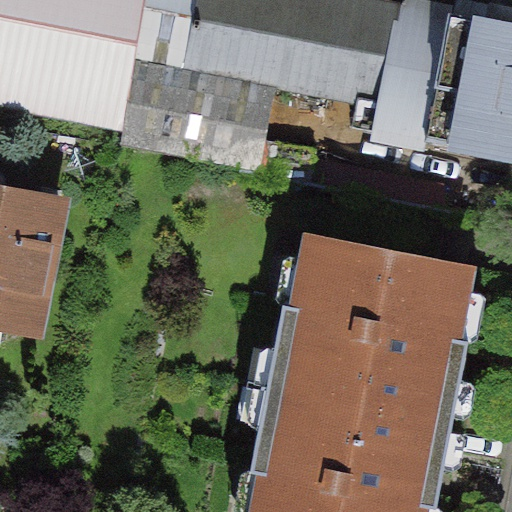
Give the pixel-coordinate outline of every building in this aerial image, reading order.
[(149,0),(0,0),(0,108),(125,131),(149,0)] [(453,17),(364,0),(201,0),(188,68),(433,116),(453,17)] [(511,28),(453,17),(433,116),(429,142),(511,156),(511,28)] [(444,181),(317,158),(312,185),(439,208),(444,181)] [(0,193),(0,255),(51,266),(62,206),(0,193)] [(284,392),(441,422),(470,271),(416,260),(416,257),(369,248),(369,250),(314,240),(300,315),(285,312),(283,352),(292,354),(284,392)] [(0,255),(0,321),(38,329),(51,266),(0,255)] [(424,511),(441,422),(284,392),(277,429),(268,427),(254,465),(270,468),(262,511),(424,511)]
